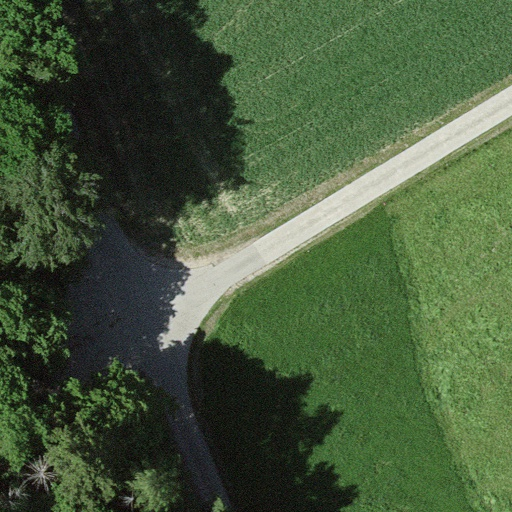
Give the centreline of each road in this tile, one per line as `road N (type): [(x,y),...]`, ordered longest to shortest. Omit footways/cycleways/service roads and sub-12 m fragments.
road 1 (motorway): [(28,511),(441,0)]
road 2 (track): [(221,511),(11,0)]
road 3 (motorway): [(191,0),(0,233)]
road 4 (track): [(145,324),(0,422)]
